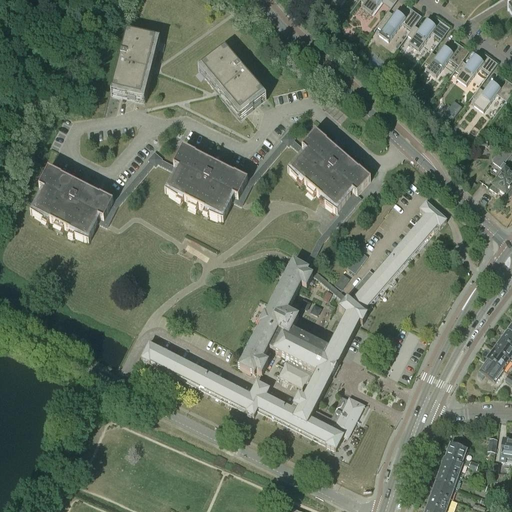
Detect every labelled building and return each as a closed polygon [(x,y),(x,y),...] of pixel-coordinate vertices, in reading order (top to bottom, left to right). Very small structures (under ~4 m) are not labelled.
[(341,9),(347,0),(332,0),(331,2),(341,9)] [(398,0),(362,0),(360,3),(365,6),(361,10),(371,18),(382,4),(391,10),(394,7),(398,0)] [(388,14),(384,20),(377,29),(382,32),(378,37),(388,44),(402,26),(411,33),(421,19),(412,12),(406,21),(396,14),(393,17),(388,14)] [(419,53),(432,35),(441,42),(445,36),(449,30),(441,24),(436,30),(426,22),(419,31),(415,28),(408,38),(412,41),(409,45),(419,53)] [(111,97),(141,103),(150,64),(154,65),(160,43),(126,35),(111,97)] [(366,44),(360,39),(356,43),(362,48),(366,44)] [(458,68),(462,63),(469,54),(460,48),(453,57),(443,49),(436,58),(432,55),(425,64),(429,68),(426,72),(436,80),(449,62),(458,68)] [(363,59),(366,54),(362,50),(358,55),(363,59)] [(263,100),(260,97),(224,51),(198,73),(213,91),(216,88),(240,119),(263,100)] [(466,88),(480,70),(489,77),(497,66),(488,59),(484,65),(473,58),(467,67),(462,63),(455,73),(460,76),(456,81),(466,88)] [(483,115),(497,97),(506,104),(511,95),(511,86),(507,83),(501,92),(491,84),(484,93),(480,90),(472,100),(477,103),(473,107),(483,115)] [(461,110),(453,104),(439,123),(447,129),(461,110)] [(283,144),(247,185),(252,188),(287,147),(288,149),(290,147),(296,152),(303,158),(287,173),(298,184),(300,182),(304,186),(304,187),(321,202),(322,201),(326,205),(325,207),(337,216),(339,218),(336,222),(340,226),(361,201),(357,198),(371,183),(367,180),(359,173),(359,174),(337,155),(327,146),(315,135),(302,151),(299,148),(293,143),(295,141),(287,135),(281,142),(283,144)] [(503,148),(494,160),(493,162),(493,165),(500,170),(511,154),(503,148)] [(150,164),(113,206),(117,209),(154,167),(155,169),(158,166),(168,171),(176,175),(164,194),(177,202),(179,199),(184,202),(184,203),(204,214),(205,213),(210,215),(209,218),(223,224),(231,204),(241,209),(242,206),(252,188),(247,185),(247,184),(248,184),(243,181),(234,177),(208,164),(196,158),(196,157),(183,151),(174,168),(170,167),(161,162),(162,161),(154,155),(148,162),(150,164)] [(511,173),(506,169),(490,191),(496,196),(499,193),(509,200),(511,195),(511,173)] [(99,199),(74,185),(62,179),(48,172),(39,190),(45,193),(43,197),(42,196),(30,215),(43,223),(45,221),(50,223),(50,224),(70,235),(71,234),(76,237),(75,240),(89,245),(97,225),(107,230),(109,226),(117,209),(113,206),(113,205),(100,198),(99,199)] [(312,279),(315,274),(310,271),(312,266),(322,247),(340,226),(336,222),(318,244),(305,269),(304,270),(293,265),(266,318),(264,318),(259,328),(261,329),(245,359),(242,366),(242,367),(240,371),(251,377),(253,373),(262,378),(268,366),(263,363),(269,351),(273,353),(273,354),(289,362),(287,367),(286,366),(279,379),(303,391),(303,390),(307,393),(303,401),(302,400),(299,398),(294,408),(270,395),(270,396),(268,395),(270,391),(257,385),(250,397),(249,397),(149,346),(141,362),(254,419),(257,414),(330,451),(336,454),(343,439),(346,440),(346,441),(347,442),(364,409),(349,401),(348,403),(342,399),(331,421),(315,413),(332,380),(339,381),(341,377),(343,373),(338,368),(360,325),(359,325),(364,316),(439,230),(440,231),(447,224),(426,206),(419,214),(425,219),(375,277),(369,273),(346,300),(317,275),(316,280),(342,304),(344,305),(338,311),(346,318),(329,351),(292,332),(298,320),(287,315),(301,288),(307,291),(312,279)] [(354,262),(347,270),(354,275),(360,267),(354,262)] [(352,276),(346,271),(334,286),(340,291),(352,276)] [(511,350),(511,335),(508,332),(505,337),(503,336),(500,341),(511,350)] [(510,364),(511,361),(511,350),(500,341),(496,347),(497,348),(494,352),(510,364)] [(487,361),(488,362),(488,363),(503,374),(510,364),(494,352),(487,361)] [(494,385),(503,374),(488,363),(479,374),(494,385)] [(489,441),(487,454),(495,455),(497,443),(489,441)] [(505,463),(511,464),(511,460),(511,443),(503,442),(500,464),(505,465),(505,463)] [(443,461),(464,468),(464,467),(477,472),(479,467),(465,462),(468,453),(467,452),(450,446),(444,460),(443,461)] [(459,480),(464,468),(443,461),(439,473),(459,480)] [(459,480),(439,473),(435,485),(455,492),(459,480)] [(430,497),(451,504),(455,492),(435,485),(430,497)] [(436,511),(447,511),(451,504),(430,497),(426,509),(436,511)] [(506,502),(499,501),(498,505),(492,504),(491,511),(492,511),(505,509),(506,502)]
